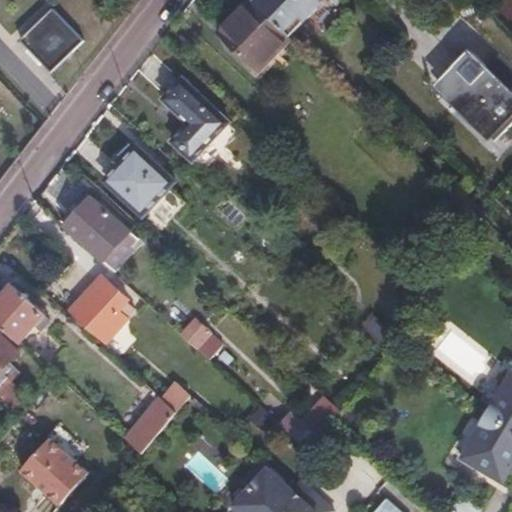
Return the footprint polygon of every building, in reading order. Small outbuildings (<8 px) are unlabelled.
[(232,22),(272,60),(292,38),(291,37),(255,3),(253,0),(232,22)] [(258,0),(255,3),(291,37),(324,2),(322,0),(258,0)] [(401,0),(418,17),(432,4),(428,0),(401,0)] [(449,0),(441,8),(450,17),(462,6),(455,0),(449,0)] [(21,39),(53,73),(86,42),(53,8),(21,39)] [(460,63),(485,41),(460,13),(435,36),(460,63)] [(262,69),(272,60),(232,22),(223,32),(262,69)] [(511,89),(474,52),(442,85),(499,142),(511,128),(511,89)] [(165,84),(171,68),(152,61),(146,78),(165,84)] [(199,158),(231,123),(184,79),(165,99),(190,124),(178,137),(199,158)] [(199,158),(210,167),(242,133),(231,123),(199,158)] [(196,161),(197,160),(199,158),(178,137),(174,141),(196,161)] [(106,178),(144,213),(175,178),(138,144),(106,178)] [(207,170),(210,167),(199,158),(197,160),(207,170)] [(67,223),(107,259),(132,229),(93,193),(67,223)] [(74,313),(97,335),(131,297),(109,277),(74,313)] [(0,301),(0,321),(22,342),(48,313),(21,290),(11,302),(5,296),(0,301)] [(352,320),(360,328),(375,313),(367,305),(352,320)] [(184,333),(198,345),(207,336),(193,323),(184,333)] [(0,382),(4,379),(15,366),(10,362),(22,350),(0,330),(0,382)] [(452,340),(445,363),(482,374),(489,352),(452,340)] [(511,376),(464,457),(506,482),(511,471),(511,376)] [(4,379),(0,382),(0,388),(20,405),(29,394),(14,382),(11,385),(4,379)] [(167,401),(179,413),(194,396),(181,385),(167,401)] [(127,437),(146,453),(179,413),(167,401),(161,397),(127,437)] [(326,397),(311,413),(328,428),(342,412),(326,397)] [(294,411),(283,423),(312,449),(322,436),(294,411)] [(22,470),(61,503),(89,472),(50,438),(22,470)] [(237,503),(246,511),(332,511),(336,508),(314,488),(306,497),(264,459),(246,480),(252,486),(237,503)] [(407,511),(390,497),(376,511),(407,511)]
